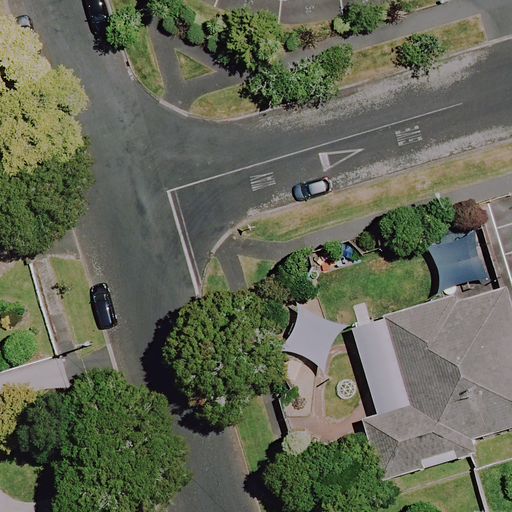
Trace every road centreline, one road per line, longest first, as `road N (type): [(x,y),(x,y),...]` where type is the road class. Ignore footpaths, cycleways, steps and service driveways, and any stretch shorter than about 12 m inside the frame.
road 1 (residential): [(113,209),(511,84)]
road 2 (residential): [(113,209),(205,511)]
road 3 (residential): [(50,0),(113,209)]
